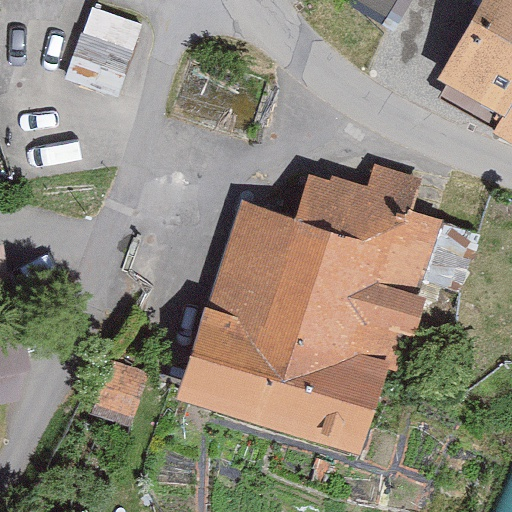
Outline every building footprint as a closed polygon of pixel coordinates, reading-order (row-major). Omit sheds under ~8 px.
[(97,0),(94,0),(69,70),(119,89),(145,17),(97,0)] [(361,0),(388,15),(396,0),(361,0)] [(511,0),(491,0),(448,75),(510,110),(511,106),(511,0)] [(265,207),(204,397),(353,443),(379,364),(393,368),(423,280),(459,292),(478,232),(408,210),(417,180),(379,168),(369,197),(309,178),(297,217),(265,207)] [(26,363),(17,315),(0,318),(0,397),(12,395),(7,366),(26,363)] [(96,403),(133,415),(146,377),(109,364),(96,403)] [(511,511),(511,484),(501,511),(511,511)]
